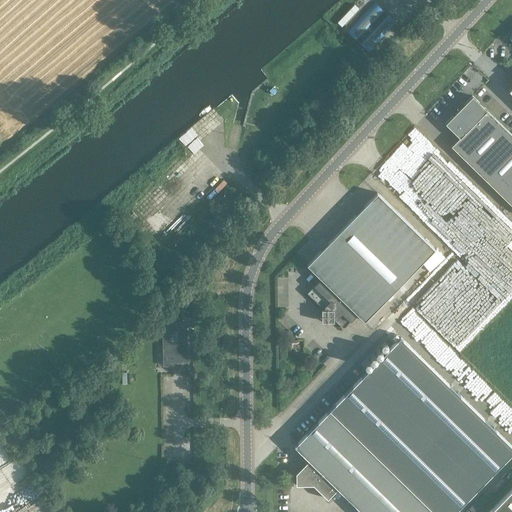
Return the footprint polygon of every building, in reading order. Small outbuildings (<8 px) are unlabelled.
[(374,2),(347,31),(369,52),(396,23),(374,2)] [(354,4),(337,23),(341,26),(358,8),(354,4)] [(511,134),(472,96),(445,123),(459,137),(451,146),(511,205),(511,134)] [(190,136),(187,139),(194,147),(197,144),(190,136)] [(364,321),(435,249),(377,193),(307,265),(321,279),(307,293),(323,309),(321,309),(321,321),(334,321),(334,319),(343,328),(357,314),(364,321)] [(186,315),(180,305),(176,307),(182,318),(186,315)] [(167,351),(167,366),(187,365),(186,322),(156,322),(156,338),(162,338),(163,351),(167,351)] [(338,488),(362,511),(454,511),(511,453),(511,446),(400,337),(294,446),(309,460),(296,473),(296,485),(313,485),(327,499),(338,488)] [(511,511),(511,487),(487,511),(511,511)] [(299,511),(300,499),(279,499),(278,511),(299,511)]
